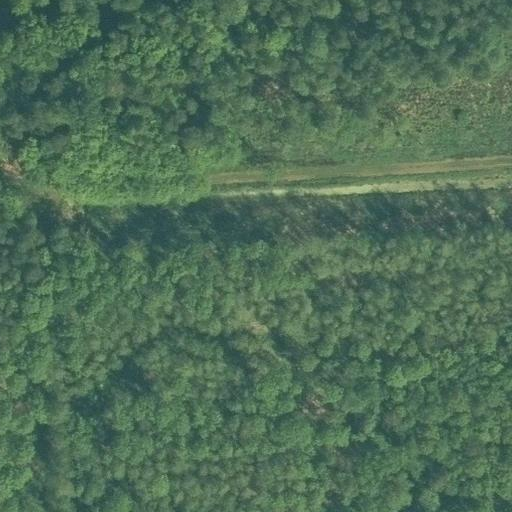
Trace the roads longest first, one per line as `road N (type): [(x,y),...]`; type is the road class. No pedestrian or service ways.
road 1 (track): [(511,162),(61,179)]
road 2 (track): [(61,179),(43,208),(66,511)]
road 3 (track): [(316,0),(132,106),(61,179)]
road 4 (track): [(61,179),(51,138),(67,89),(127,9),(118,0)]
